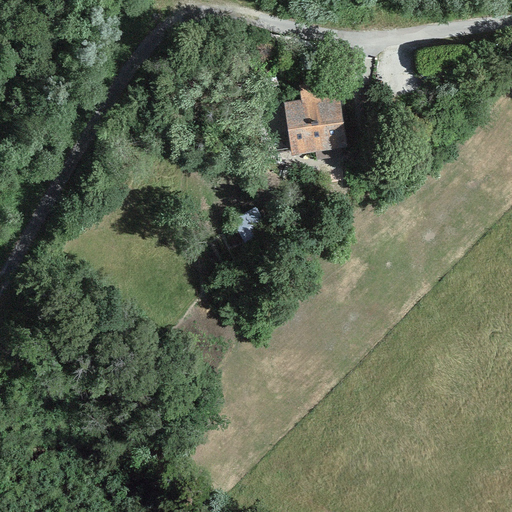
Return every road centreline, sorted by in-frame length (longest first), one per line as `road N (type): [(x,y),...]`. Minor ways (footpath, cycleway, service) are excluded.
road 1 (residential): [(511,22),(375,39),(315,35),(204,6),(163,26),(129,66)]
road 2 (track): [(129,66),(0,291)]
